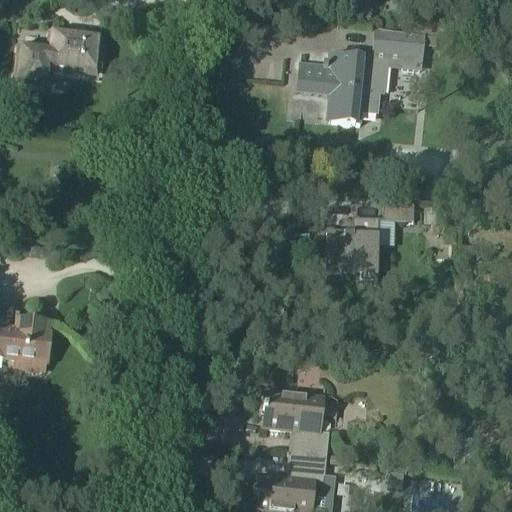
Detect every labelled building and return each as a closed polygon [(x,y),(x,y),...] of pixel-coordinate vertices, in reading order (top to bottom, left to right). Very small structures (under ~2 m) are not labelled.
[(40,20),(42,5),(17,2),(15,18),(40,20)] [(423,42),(378,35),(378,36),(373,36),(370,60),(372,60),(372,63),(362,62),(361,63),(335,60),(334,73),(298,69),(296,90),(333,94),(329,126),(327,126),(327,127),(359,130),(361,118),(377,120),(379,100),(383,100),(386,74),(420,77),(423,42)] [(18,64),(16,88),(45,91),(47,76),(74,79),(88,81),(95,81),(95,79),(96,73),(102,73),(102,72),(104,58),(97,57),(99,44),(51,39),(51,44),(49,56),(19,53),(18,64)] [(412,227),(412,209),(412,206),(382,203),(381,224),(351,224),(351,241),(336,240),(336,234),(308,233),(307,268),(324,268),(323,282),(376,283),(377,226),(412,227)] [(16,336),(9,336),(12,315),(0,313),(0,362),(16,365),(15,373),(31,376),(33,367),(45,368),(48,340),(45,340),(46,328),(17,325),(16,336)] [(292,461),(325,464),(328,438),(318,437),(321,405),(263,398),(261,414),(264,414),(262,433),(294,437),(292,461)] [(477,443),(459,441),(456,459),(475,461),(477,443)] [(251,511),(330,511),(334,483),(323,481),(325,464),(292,461),(289,485),(257,481),(255,500),(252,500),(251,511)] [(385,494),(399,496),(400,481),(386,480),(385,494)]
